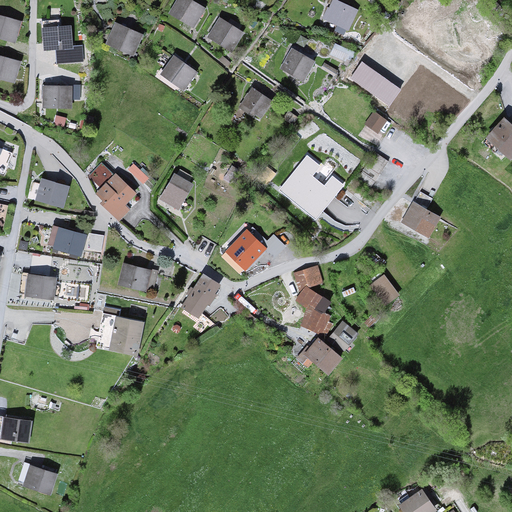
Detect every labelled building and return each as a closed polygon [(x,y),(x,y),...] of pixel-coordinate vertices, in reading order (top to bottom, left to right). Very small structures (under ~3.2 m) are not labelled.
[(200,7),(187,0),(171,0),(164,12),(189,26),(200,7)] [(353,10),(331,0),(327,0),(319,19),(344,30),(353,10)] [(14,21),(0,18),(0,37),(10,39),(14,21)] [(215,18),(204,35),(223,48),(234,30),(215,18)] [(139,33),(110,23),(103,42),(132,52),(139,33)] [(67,26),(39,29),(41,48),(69,45),(67,26)] [(300,36),(297,42),(304,46),(307,40),(300,36)] [(334,44),(329,54),(348,62),(352,52),(334,44)] [(309,59),(287,47),(276,68),(299,79),(309,59)] [(170,55),(157,70),(178,87),(191,72),(170,55)] [(223,56),(220,59),(227,65),(230,61),(223,56)] [(14,61),(0,57),(0,77),(10,79),(14,61)] [(350,76),(362,85),(375,67),(363,58),(350,76)] [(67,86),(38,86),(38,106),(60,106),(60,92),(67,92),(67,86)] [(268,100),(249,87),(238,104),(258,117),(268,100)] [(369,107),(358,119),(376,136),(387,123),(369,107)] [(288,111),(283,117),(290,122),(295,116),(288,111)] [(66,117),(56,115),(53,124),(64,126),(66,117)] [(481,136),(504,158),(511,149),(511,128),(499,117),(481,136)] [(307,154),(279,189),(315,217),(343,183),(307,154)] [(258,177),(267,183),(277,170),(268,163),(258,177)] [(380,172),(365,163),(356,176),(371,186),(380,172)] [(133,164),(128,169),(141,182),(146,177),(133,164)] [(238,169),(232,165),(226,173),(232,178),(238,169)] [(193,184),(173,173),(158,198),(178,210),(193,184)] [(109,174),(90,195),(117,220),(126,211),(120,206),(131,194),(109,174)] [(63,185),(37,180),(34,200),(60,204),(63,185)] [(435,216),(407,202),(397,221),(425,235),(435,216)] [(82,234),(52,228),(48,249),(78,255),(82,234)] [(247,230),(226,251),(243,268),(264,247),(247,230)] [(103,236),(89,233),(86,249),(100,251),(103,236)] [(150,288),(153,268),(120,262),(116,282),(150,288)] [(315,267),(296,274),(300,286),(319,280),(315,267)] [(48,298),(50,278),(22,274),(19,294),(48,298)] [(216,285),(202,275),(182,304),(195,314),(216,285)] [(381,276),(369,287),(384,304),(396,293),(381,276)] [(306,288),(299,300),(317,310),(324,299),(306,288)] [(298,324),(316,330),(321,314),(303,308),(298,324)] [(245,311),(241,317),(246,320),(250,314),(245,311)] [(137,322),(113,318),(108,352),(131,356),(137,322)] [(341,320),(326,339),(340,351),(355,331),(341,320)] [(338,356),(317,342),(307,355),(328,370),(338,356)] [(30,420),(0,418),(0,422),(0,436),(29,439),(30,420)] [(57,473),(28,464),(21,483),(50,493),(57,473)] [(428,511),(431,510),(418,490),(395,505),(399,511),(428,511)]
